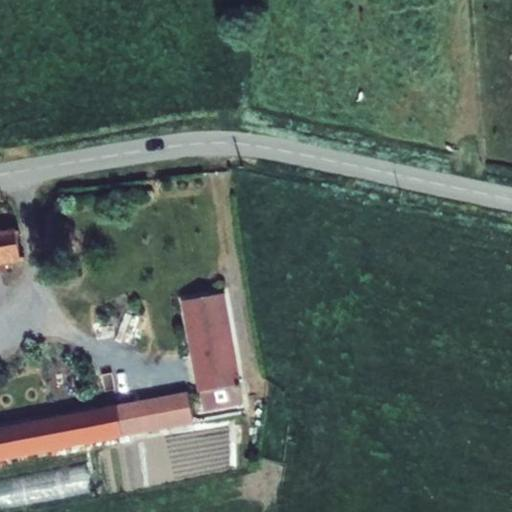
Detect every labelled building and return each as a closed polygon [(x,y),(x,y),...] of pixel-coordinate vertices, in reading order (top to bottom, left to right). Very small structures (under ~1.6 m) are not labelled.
[(36,238),(11,243),(16,270),(41,265),(36,238)] [(11,243),(0,244),(0,273),(16,270),(11,243)] [(227,402),(204,293),(165,302),(188,410),(227,402)] [(109,405),(116,440),(178,427),(170,392),(109,405)] [(109,405),(0,427),(0,464),(116,440),(109,405)]
